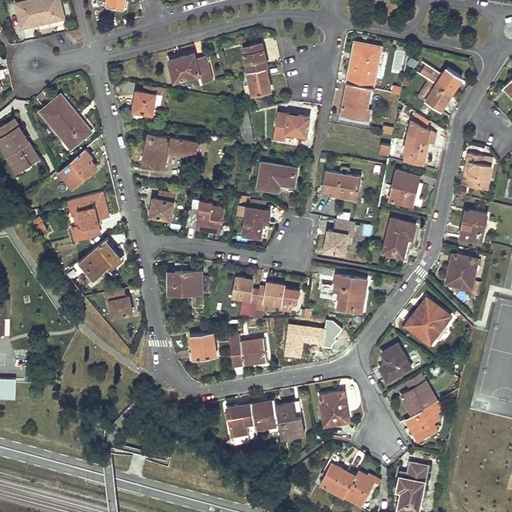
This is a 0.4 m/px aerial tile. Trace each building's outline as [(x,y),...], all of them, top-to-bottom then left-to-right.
[(24,0),(16,2),(21,27),(39,22),(55,19),(64,17),(60,0),(24,0)] [(55,19),(39,22),(41,28),(56,25),(55,19)] [(248,71),(266,67),(267,67),(262,42),(243,46),(248,71)] [(347,82),(372,87),(373,87),(381,47),(358,42),(355,58),(352,58),(347,82)] [(213,79),(210,67),(207,56),(196,59),(194,53),(180,56),(181,59),(170,61),(175,81),(199,75),(201,82),(213,79)] [(437,83),(452,93),(457,84),(455,83),(460,75),(448,67),(443,74),(426,63),(420,72),(437,83)] [(269,78),(266,67),(248,71),(253,93),(271,89),(269,78)] [(446,102),(452,93),(437,83),(437,84),(429,79),(422,91),(429,96),(427,99),(426,100),(440,109),(444,101),(446,102)] [(370,97),(372,87),(347,82),(341,114),(369,120),(371,108),(368,107),(370,97)] [(143,91),(140,91),(137,90),(134,110),(153,113),(154,103),(160,104),(163,87),(157,86),(145,84),(143,91)] [(42,110),(53,124),(65,138),(62,140),(68,148),(94,126),(65,91),(42,110)] [(429,96),(422,91),(420,94),(427,99),(429,96)] [(410,107),(399,100),(397,109),(407,113),(410,107)] [(244,140),(249,141),(254,142),(247,110),(238,112),(244,140)] [(430,120),(422,115),(414,110),(411,116),(413,119),(426,127),(430,120)] [(287,132),(296,134),(306,135),(309,116),(279,111),(275,137),(286,139),(287,132)] [(229,125),(233,124),(238,124),(236,113),(227,114),(229,125)] [(27,141),(27,142),(26,142),(23,138),(25,137),(14,118),(0,126),(0,142),(8,155),(11,153),(20,169),(38,158),(28,141),(27,141)] [(434,143),(436,133),(426,127),(413,119),(405,152),(406,152),(404,161),(424,166),(429,142),(434,143)] [(393,132),(394,124),(383,123),(383,132),(393,132)] [(148,157),(148,161),(147,164),(161,167),(164,150),(195,156),(198,142),(150,133),(145,156),(148,157)] [(380,152),(388,154),(390,144),(382,143),(380,152)] [(97,166),(90,157),(93,154),(87,146),(58,170),(61,173),(73,186),(85,176),(97,166)] [(467,160),(471,161),(466,184),(487,188),(492,164),(482,162),(483,155),(469,152),(467,160)] [(11,153),(8,155),(6,156),(16,172),(20,169),(11,153)] [(494,157),(483,155),(482,162),(492,164),(494,157)] [(471,161),(467,160),(462,183),(466,184),(471,161)] [(280,183),(288,184),(295,186),(298,168),(262,162),(258,187),(279,191),(280,183)] [(332,193),(344,196),(357,198),(361,176),(325,169),(322,189),(332,191),(332,193)] [(405,203),(406,201),(406,198),(415,201),(421,175),(396,169),(388,199),(405,203)] [(108,215),(102,191),(66,200),(70,215),(76,214),(78,224),(72,225),(75,238),(75,239),(97,233),(93,219),(98,217),(108,215)] [(153,197),(151,206),(150,215),(171,219),(175,194),(160,191),(159,198),(153,197)] [(220,232),(222,220),(225,208),(212,206),(213,203),(200,200),(198,210),(195,209),(196,205),(191,204),(190,208),(186,226),(220,232)] [(239,203),(237,213),(245,214),(246,204),(239,203)] [(261,236),(263,228),(264,220),(269,221),(271,210),(248,206),(243,233),(261,236)] [(350,218),(351,210),(339,208),(338,216),(350,218)] [(488,214),(477,211),(466,209),(460,236),(482,240),(488,214)] [(43,219),(40,215),(32,220),(35,224),(43,219)] [(98,217),(93,219),(97,233),(102,232),(98,217)] [(416,223),(392,217),(383,252),(403,258),(406,246),(414,248),(416,240),(412,239),(416,223)] [(48,230),(42,222),(35,226),(41,235),(44,233),(48,230)] [(371,237),(375,225),(364,222),(361,234),(371,237)] [(347,252),(350,228),(327,225),(324,249),(347,252)] [(110,270),(124,258),(106,237),(103,239),(111,249),(119,258),(108,268),(110,270)] [(111,249),(103,239),(78,260),(94,279),(108,268),(119,258),(111,249)] [(448,271),(447,276),(446,281),(471,287),(478,258),(455,253),(451,272),(448,271)] [(175,262),(175,266),(175,270),(168,270),(168,292),(210,292),(213,275),(203,275),(203,269),(188,269),(188,265),(175,262)] [(341,289),(340,297),(339,306),(361,310),(367,278),(338,273),(336,282),(329,281),(328,290),(335,291),(335,288),(341,289)] [(329,276),(321,274),(317,288),(325,290),(329,276)] [(249,301),(257,302),(259,289),(252,287),(254,278),(246,276),(238,275),(234,295),(249,298),(249,301)] [(480,295),(483,282),(476,280),(473,293),(480,295)] [(267,290),(259,289),(257,302),(256,308),(264,309),(266,301),(281,303),(281,307),(292,309),(294,299),(297,299),(299,290),(284,288),(285,284),(268,281),(268,285),(267,290)] [(132,311),(131,307),(131,303),(128,304),(126,296),(124,287),(104,291),(106,301),(110,300),(111,305),(113,315),(132,311)] [(0,334),(6,334),(7,317),(11,318),(12,297),(0,297),(0,334)] [(427,297),(419,308),(421,309),(429,298),(427,297)] [(419,308),(412,316),(406,323),(430,342),(451,315),(429,298),(421,309),(419,308)] [(289,323),(280,323),(280,336),(289,336),(289,323)] [(194,359),(206,357),(216,355),(213,332),(191,334),(194,359)] [(243,359),(243,361),(244,364),(267,361),(264,338),(241,341),(241,335),(230,336),(231,343),(233,360),(243,359)] [(382,351),(385,356),(388,362),(380,366),(387,379),(411,366),(398,342),(382,351)] [(427,381),(422,371),(406,380),(411,390),(426,381),(427,381)] [(0,396),(15,397),(16,381),(16,377),(0,376),(0,396)] [(413,414),(437,400),(426,381),(411,390),(402,395),(413,414)] [(347,420),(345,411),(344,403),(347,402),(344,390),(320,394),(325,423),(347,420)] [(279,422),(275,404),(275,400),(253,404),(256,424),(256,426),(279,422)] [(442,408),(437,400),(413,414),(406,418),(418,438),(437,427),(433,420),(437,418),(440,416),(437,411),(442,408)] [(256,424),(253,404),(252,401),(227,406),(232,435),(249,432),(248,425),(256,424)] [(295,401),(275,404),(279,422),(281,436),(305,432),(303,424),(301,415),(297,416),(295,401)] [(345,496),(357,474),(333,461),(321,483),(345,496)] [(398,488),(400,489),(402,490),(399,505),(400,511),(418,511),(428,465),(411,462),(408,472),(407,476),(400,475),(398,488)] [(359,469),(357,474),(345,496),(362,505),(375,481),(376,479),(368,474),(367,474),(359,469)] [(382,478),(369,471),(368,474),(376,479),(375,481),(379,483),(382,478)]
